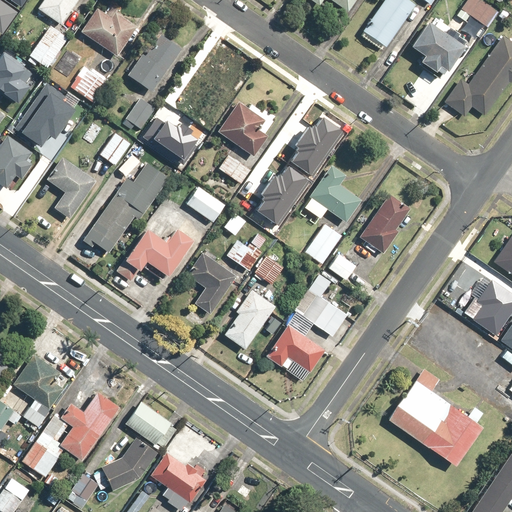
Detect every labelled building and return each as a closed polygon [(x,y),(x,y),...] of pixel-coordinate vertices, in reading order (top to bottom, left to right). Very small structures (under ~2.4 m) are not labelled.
[(3,0),(0,0),(0,28),(4,31),(18,10),(3,0)] [(41,0),(36,8),(59,24),(76,0),(41,0)] [(351,0),(313,0),(320,5),(322,0),(328,0),(344,11),(351,0)] [(382,0),(361,31),(384,46),(412,5),(404,0),(382,0)] [(481,0),(466,0),(461,8),(487,26),(497,11),(481,0)] [(102,2),(80,32),(117,58),(138,27),(102,2)] [(462,46),(425,21),(408,45),(424,56),(420,61),(434,71),(438,66),(445,71),(462,46)] [(50,27),(29,55),(46,67),(67,39),(50,27)] [(126,79),(150,94),(179,49),(155,34),(126,79)] [(511,44),(500,36),(467,84),(459,79),(444,102),(465,116),(472,106),(485,115),(507,81),(511,84),(511,81),(511,44)] [(0,88),(17,100),(29,83),(18,75),(22,68),(1,54),(0,56),(0,88)] [(58,70),(66,76),(76,60),(69,55),(58,70)] [(87,70),(74,89),(93,103),(107,83),(87,70)] [(230,90),(207,74),(183,109),(206,125),(230,90)] [(44,81),(16,124),(40,140),(47,129),(54,133),(71,106),(60,99),(63,94),(44,81)] [(138,99),(124,119),(138,129),(152,109),(138,99)] [(235,101),(215,131),(252,156),(272,126),(235,101)] [(154,114),(138,138),(181,167),(196,145),(192,143),(194,139),(186,134),(189,129),(178,122),(174,128),(154,114)] [(296,145),(287,160),(310,176),(342,130),(319,114),(312,124),(307,121),(292,143),(296,145)] [(6,132),(0,141),(0,178),(8,184),(16,173),(20,177),(32,160),(26,156),(31,150),(6,132)] [(113,132),(98,153),(114,164),(129,143),(113,132)] [(227,156),(217,170),(238,185),(248,170),(227,156)] [(80,169),(78,171),(62,159),(46,181),(62,192),(52,206),(67,217),(95,181),(80,169)] [(358,199),(338,186),(347,172),(332,162),(323,176),(322,176),(309,196),(344,220),(358,199)] [(126,178),(83,238),(97,248),(98,247),(106,252),(131,215),(138,220),(167,178),(159,173),(145,163),(132,182),(126,178)] [(263,196),(253,210),(277,226),(308,180),(285,164),(278,174),(274,171),(259,193),(263,196)] [(197,187),(185,204),(210,221),(222,204),(197,187)] [(389,196),(361,236),(381,250),(409,209),(389,196)] [(232,214),(224,226),(235,234),(244,222),(232,214)] [(324,223),(305,251),(324,263),(342,236),(324,223)] [(132,281),(144,262),(167,276),(177,260),(193,239),(175,226),(165,240),(160,238),(144,227),(115,270),(132,281)] [(511,235),(493,261),(511,274),(511,235)] [(241,237),(228,255),(249,269),(262,251),(241,237)] [(338,252),(328,267),(345,278),(355,264),(338,252)] [(187,276),(204,288),(194,303),(210,313),(235,275),(203,253),(187,276)] [(266,255),(255,271),(274,283),(285,267),(266,255)] [(467,315),(495,335),(511,311),(511,294),(492,280),(467,315)] [(308,288),(295,308),(335,335),(348,315),(308,288)] [(221,333),(244,348),(273,305),(250,289),(221,333)] [(511,321),(500,340),(511,348),(511,321)] [(325,349),(288,324),(272,346),(266,355),(281,365),(287,356),(309,371),(325,349)] [(0,351),(0,372),(9,356),(0,351)] [(36,354),(13,383),(45,408),(68,379),(36,354)] [(439,379),(422,368),(388,419),(456,466),(483,426),(431,391),(439,379)] [(96,389),(81,410),(70,402),(60,417),(72,425),(60,442),(83,458),(120,407),(96,389)] [(141,400),(125,422),(154,443),(170,421),(141,400)] [(0,430),(12,410),(0,402),(0,430)] [(101,466),(111,489),(139,478),(156,451),(134,438),(122,457),(101,466)] [(38,441),(21,462),(32,471),(48,450),(38,441)] [(165,451),(149,475),(190,502),(206,478),(165,451)] [(500,511),(511,496),(511,452),(469,511),(500,511)] [(72,492),(86,500),(97,482),(83,473),(72,492)] [(0,494),(0,508),(5,511),(10,511),(25,491),(9,480),(0,494)] [(125,511),(136,511),(148,497),(140,492),(125,511)] [(216,511),(235,511),(223,503),(216,511)]
